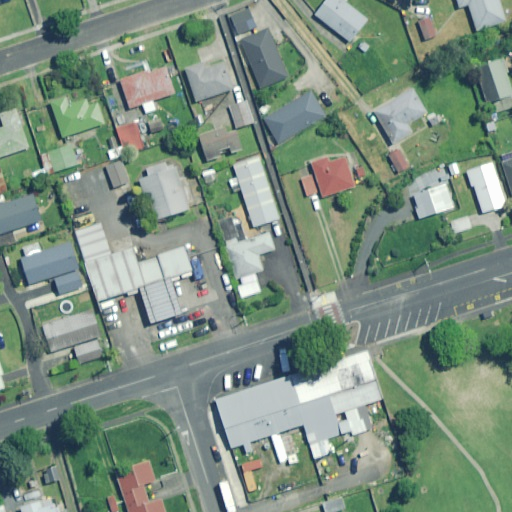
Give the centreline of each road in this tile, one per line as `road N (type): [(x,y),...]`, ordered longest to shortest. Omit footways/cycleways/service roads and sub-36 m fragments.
road 1 (unclassified): [(171,370),(511,261)]
road 2 (residential): [(0,63),(191,0)]
road 3 (unclassified): [(0,425),(171,370)]
road 4 (residential): [(217,511),(171,370)]
